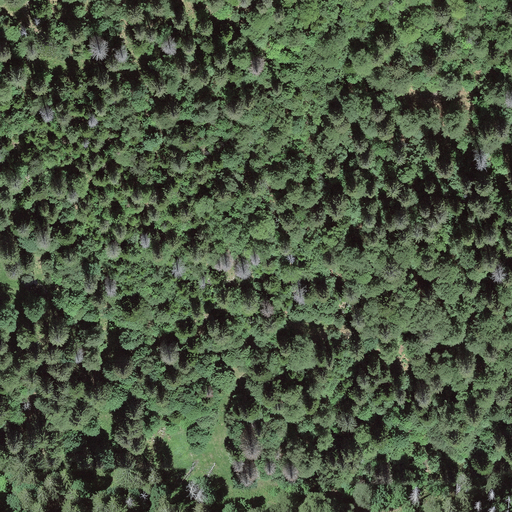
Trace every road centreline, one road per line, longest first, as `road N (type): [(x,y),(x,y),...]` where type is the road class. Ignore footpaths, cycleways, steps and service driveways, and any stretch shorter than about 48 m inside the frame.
road 1 (track): [(0,237),(43,282),(225,382),(511,483)]
road 2 (track): [(225,382),(297,313),(399,350),(412,310),(396,267)]
road 3 (track): [(225,382),(216,476),(225,511)]
